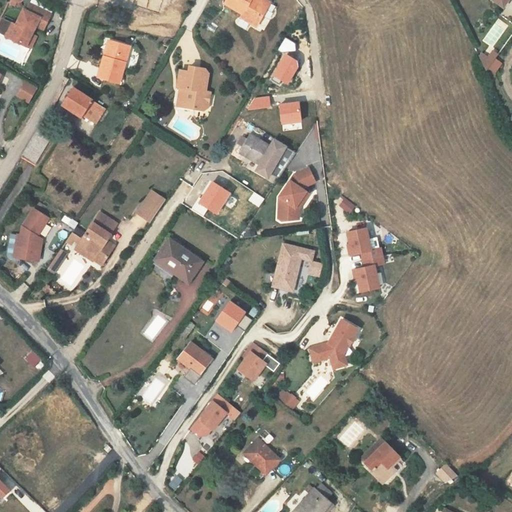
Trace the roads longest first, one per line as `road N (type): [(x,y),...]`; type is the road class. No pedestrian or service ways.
road 1 (unclassified): [(0,293),(62,361),(121,449)]
road 2 (unclassified): [(79,0),(53,84),(0,178)]
